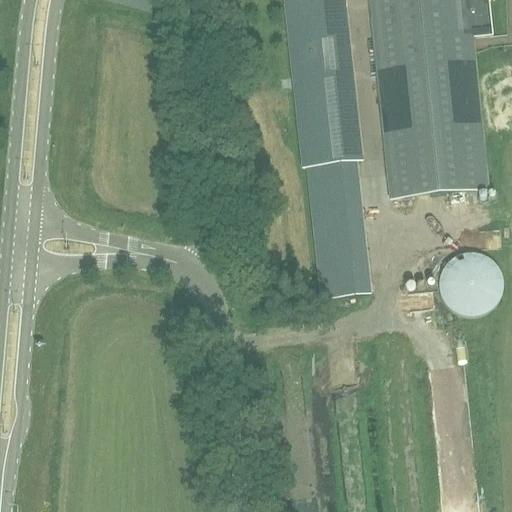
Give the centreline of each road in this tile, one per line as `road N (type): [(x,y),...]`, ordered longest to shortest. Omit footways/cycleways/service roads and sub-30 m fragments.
road 1 (unclassified): [(187,270),(211,223),(187,0)]
road 2 (unclassified): [(241,511),(221,321),(187,270)]
road 3 (secondary): [(0,494),(21,422),(32,246)]
road 4 (secondary): [(32,246),(56,0)]
road 5 (secondary): [(30,0),(5,245)]
